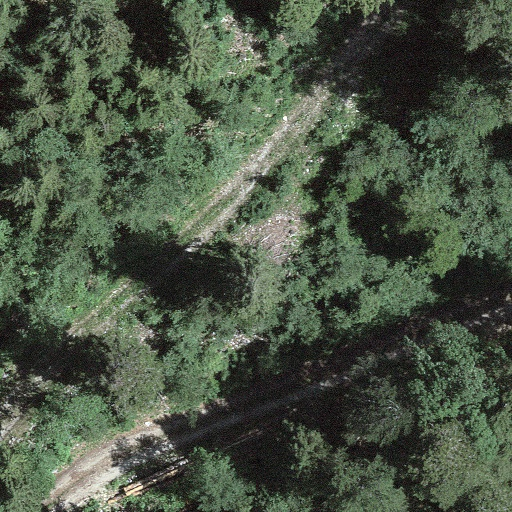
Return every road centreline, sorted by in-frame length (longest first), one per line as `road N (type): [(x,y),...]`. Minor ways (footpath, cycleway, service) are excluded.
road 1 (track): [(0,431),(73,342),(220,220),(401,0)]
road 2 (track): [(511,303),(90,472),(46,511)]
